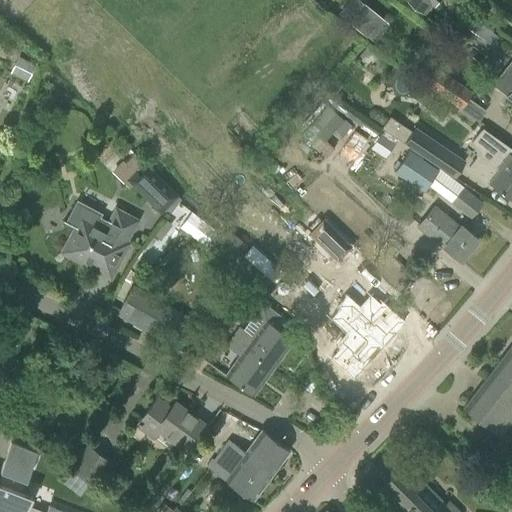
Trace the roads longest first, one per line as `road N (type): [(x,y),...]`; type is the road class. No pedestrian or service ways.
road 1 (residential): [(323,474),(234,402),(11,289)]
road 2 (secondary): [(323,474),(511,274)]
